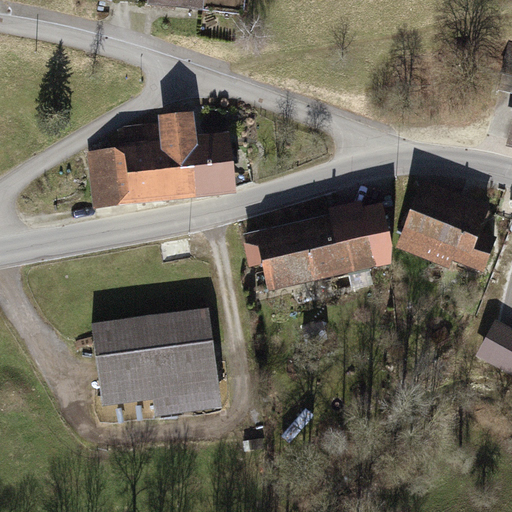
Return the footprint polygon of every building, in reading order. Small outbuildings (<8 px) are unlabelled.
[(148,0),(235,11),(236,0),(148,0)] [(511,97),(498,148),(511,151),(511,97)] [(114,150),(88,153),(93,208),(229,194),(223,135),(187,138),(185,115),(148,119),(149,125),(112,128),(114,150)] [(484,209),(420,184),(396,246),(478,277),(492,241),(474,234),(484,209)] [(374,204),(236,235),(244,272),(254,270),(259,292),(387,263),(374,204)] [(204,310),(86,325),(98,421),(216,406),(204,310)] [(511,328),(494,319),(478,352),(511,369),(511,328)]
